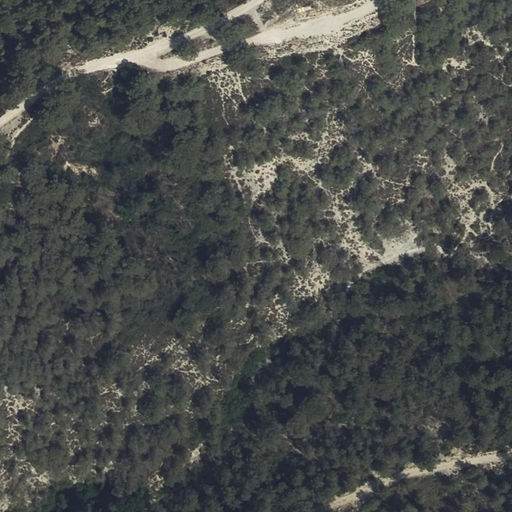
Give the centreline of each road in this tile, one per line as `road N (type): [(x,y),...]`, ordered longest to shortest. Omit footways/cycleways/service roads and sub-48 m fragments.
road 1 (track): [(383,0),(172,66),(101,62),(0,121)]
road 2 (track): [(511,455),(410,472),(316,511)]
road 3 (track): [(261,0),(133,62)]
